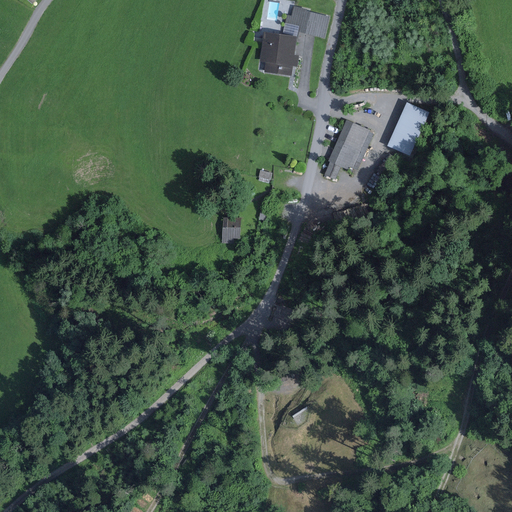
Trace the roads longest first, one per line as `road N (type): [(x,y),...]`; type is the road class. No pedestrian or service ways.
road 1 (track): [(13,511),(257,318),(273,482),(443,453),(461,438)]
road 2 (track): [(305,193),(288,259),(153,511)]
road 3 (track): [(511,290),(433,511)]
road 4 (residential): [(345,0),(305,193)]
road 5 (track): [(444,0),(471,100),(511,131)]
road 6 (track): [(471,100),(329,96)]
